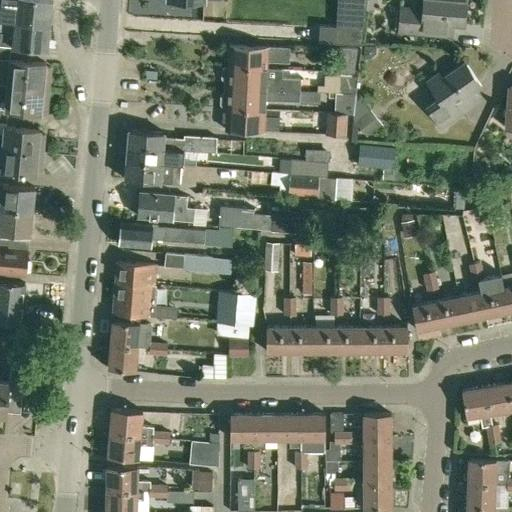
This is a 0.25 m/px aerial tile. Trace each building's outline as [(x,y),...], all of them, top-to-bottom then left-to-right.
[(0,0),(0,20),(15,22),(50,25),(51,0),(0,0)] [(338,0),(335,43),(363,45),(365,0),(338,0)] [(451,24),(461,25),(463,1),(450,0),(421,0),(420,10),(398,8),(396,31),(432,35),(450,36),(451,24)] [(0,46),(3,47),(10,47),(31,49),(47,51),(47,47),(50,25),(15,22),(14,36),(2,35),(0,34),(0,46)] [(0,84),(7,85),(49,89),(51,67),(46,66),(46,63),(30,61),(9,59),(9,60),(2,59),(3,47),(0,46),(0,84)] [(229,46),(228,67),(266,69),(267,59),(289,60),(290,48),(229,46)] [(353,72),(355,48),(338,47),(336,70),(353,72)] [(473,89),(478,86),(462,63),(440,78),(436,73),(425,81),(436,97),(424,106),(440,128),(481,100),(473,89)] [(299,91),(300,82),(281,81),(282,69),(266,69),(228,67),(225,66),(222,69),(222,78),(224,80),(227,81),(227,87),(299,91)] [(339,77),(338,90),(356,94),(357,76),(339,74),(339,77)] [(0,123),(4,123),(6,124),(7,110),(26,112),(41,113),(41,110),(46,110),(49,89),(7,85),(5,101),(1,101),(0,102),(0,123)] [(226,107),(226,108),(264,110),(265,98),(299,99),(299,91),(227,87),(227,92),(223,92),(221,95),(220,104),(223,106),(226,107)] [(338,90),(332,90),(328,90),(328,96),(334,97),(333,113),(347,114),(354,115),(356,94),(338,90)] [(299,99),(299,102),(319,103),(319,92),(299,91),(299,99)] [(280,117),(275,117),(264,116),(264,110),(226,108),(225,129),(247,130),(263,131),(263,129),(279,130),(280,117)] [(355,121),(358,125),(366,136),(382,124),(370,110),(355,121)] [(347,114),(333,113),(326,112),(325,130),(346,132),(347,114)] [(0,149),(1,150),(43,154),(44,134),(39,134),(40,130),(24,128),(4,126),(4,123),(0,123),(0,149)] [(182,150),(200,152),(216,153),(216,138),(183,135),(183,139),(164,137),(164,133),(128,130),(127,146),(182,150)] [(358,164),(383,167),(395,168),(397,147),(360,143),(358,164)] [(182,150),(127,146),(126,160),(161,163),(161,158),(181,159),(182,150)] [(0,149),(0,166),(2,167),(1,172),(20,173),(36,175),(36,170),(41,171),(43,154),(1,150),(0,149)] [(291,158),(290,173),(314,175),(319,176),(327,176),(328,162),(304,159),(291,158)] [(161,163),(126,160),(124,179),(160,183),(175,184),(176,176),(179,176),(180,164),(161,163)] [(383,167),(382,179),(394,180),(395,168),(383,167)] [(279,193),(310,196),(316,196),(316,207),(329,208),(331,190),(317,189),(319,176),(314,175),(290,173),(289,185),(280,184),(279,193)] [(0,208),(32,212),(32,207),(38,207),(40,192),(34,191),(34,187),(12,185),(0,183),(0,208)] [(456,189),(455,207),(463,208),(464,189),(456,189)] [(187,196),(174,195),(139,191),(137,216),(168,219),(168,217),(194,220),(195,207),(186,206),(187,196)] [(350,211),(348,226),(350,226),(350,231),(366,232),(368,207),(352,206),(352,212),(350,211)] [(0,232),(14,234),(30,235),(32,212),(0,208),(0,232)] [(272,215),(235,211),(234,227),(260,229),(270,230),(272,215)] [(119,244),(135,245),(150,247),(151,239),(182,241),(182,240),(183,228),(137,224),(121,223),(121,224),(122,224),(122,230),(120,230),(119,244)] [(232,228),(219,227),(218,231),(206,230),(205,242),(205,244),(231,246),(232,228)] [(205,242),(206,230),(183,228),(182,240),(205,242)] [(0,271),(26,274),(28,252),(0,248),(0,237),(0,238),(0,237),(0,271)] [(266,242),(264,270),(277,271),(280,243),(266,242)] [(311,243),(295,242),(295,255),(311,255),(311,243)] [(232,259),(183,254),(182,268),(231,273),(232,259)] [(480,260),(467,262),(469,271),(481,268),(480,260)] [(117,261),(116,281),(154,285),(156,265),(117,261)] [(481,268),(469,271),(471,280),(478,278),(483,277),(481,268)] [(422,272),(424,281),(437,278),(435,270),(422,272)] [(483,277),(478,278),(480,291),(485,316),(508,311),(503,286),(501,274),(483,277)] [(437,278),(424,281),(426,289),(438,287),(437,278)] [(0,301),(24,303),(26,283),(0,281),(0,301)] [(154,285),(116,281),(114,301),(113,313),(151,316),(154,285)] [(511,284),(503,286),(508,311),(511,310),(511,284)] [(216,321),(221,321),(250,325),(253,325),(256,293),(218,290),(216,321)] [(480,291),(458,296),(463,321),(485,316),(480,291)] [(283,296),(283,305),(296,305),(296,296),(283,296)] [(330,296),(330,305),(342,305),(342,296),(330,296)] [(377,296),(377,304),(389,304),(389,296),(377,296)] [(458,296),(435,301),(440,325),(463,321),(458,296)] [(24,303),(0,301),(0,321),(22,323),(24,303)] [(435,301),(411,306),(416,330),(440,325),(435,301)] [(389,304),(377,304),(377,313),(389,313),(389,304)] [(297,313),(296,305),(283,305),(284,313),(297,313)] [(342,313),(342,305),(330,305),(330,313),(342,313)] [(112,320),(110,344),(137,347),(139,322),(112,320)] [(250,325),(221,321),(219,335),(249,337),(250,325)] [(360,326),(336,327),(337,351),(360,351),(360,326)] [(384,351),(383,326),(360,326),(360,351),(384,351)] [(407,326),(383,326),(384,351),(407,351),(407,326)] [(266,351),(289,351),(289,327),(265,327),(266,351)] [(289,351),(313,351),(313,327),(289,327),(289,351)] [(313,327),(313,351),(337,351),(336,327),(313,327)] [(167,354),(167,348),(181,349),(181,338),(168,337),(167,342),(158,342),(157,353),(167,354)] [(228,341),(228,354),(248,354),(248,339),(228,339),(228,341)] [(157,353),(158,342),(149,341),(148,353),(157,353)] [(110,344),(108,368),(135,370),(137,347),(110,344)] [(201,377),(214,377),(224,377),(226,377),(226,354),(219,353),(213,353),(213,364),(202,364),(201,377)] [(8,391),(22,393),(24,366),(10,365),(9,382),(0,380),(0,416),(6,417),(8,391)] [(511,403),(508,382),(485,386),(490,412),(511,408),(511,403)] [(485,386),(461,390),(465,417),(480,414),(482,427),(485,426),(492,425),(490,412),(485,386)] [(140,435),(142,411),(111,408),(109,432),(140,435)] [(254,448),(254,439),(254,413),(230,413),(230,439),(243,439),(243,448),(254,448)] [(265,439),(277,439),(277,413),(254,413),(254,439),(254,448),(265,448),(265,439)] [(300,413),(277,413),(277,439),(289,439),(289,447),(300,447),(300,413)] [(323,439),(323,413),(300,413),(300,447),(312,447),(312,439),(323,439)] [(342,442),(342,431),(343,431),(343,413),(330,413),(330,432),(333,432),(333,440),(333,442),(340,442),(342,442)] [(390,437),(390,413),(362,413),(362,425),(355,425),(355,437),(362,437),(390,437)] [(492,425),(485,426),(487,434),(499,432),(498,424),(492,425)] [(151,443),(152,443),(160,443),(161,431),(152,430),(152,436),(151,443)] [(170,432),(161,431),(160,443),(169,444),(170,432)] [(342,431),(342,442),(350,442),(350,431),(343,431),(342,431)] [(138,459),(139,445),(140,435),(109,432),(107,456),(138,459)] [(210,432),(210,441),(219,441),(219,432),(210,432)] [(499,432),(487,434),(488,443),(495,442),(500,441),(499,432)] [(390,460),(390,437),(362,437),(362,460),(390,460)] [(325,460),(338,460),(340,460),(340,442),(333,442),(333,440),(329,440),(329,449),(325,449),(325,460)] [(209,450),(209,442),(192,441),(191,458),(207,459),(206,465),(219,466),(219,441),(210,441),(210,450),(209,450)] [(495,442),(488,443),(489,453),(496,453),(495,442)] [(248,450),(248,459),(259,459),(259,450),(248,450)] [(305,450),(300,450),(294,450),(294,459),(305,459),(305,450)] [(467,481),(494,482),(495,459),(468,458),(467,481)] [(259,459),(248,459),(248,467),(259,467),(259,459)] [(305,467),(305,459),(294,459),(294,467),(305,467)] [(325,460),(325,484),(330,484),(333,484),(333,478),(334,478),(334,472),(338,472),(338,460),(325,460)] [(362,460),(362,483),(390,483),(390,460),(362,460)] [(106,465),(106,489),(137,490),(149,490),(149,480),(137,480),(137,466),(106,465)] [(157,480),(178,480),(178,467),(157,467),(157,480)] [(212,470),(192,469),(191,488),(210,490),(212,470)] [(292,470),(292,482),(300,482),(300,470),(297,470),(292,470)] [(333,478),(333,484),(333,489),(342,489),(342,478),(334,478),(333,478)] [(351,478),(342,478),(342,489),(351,489),(351,478)] [(148,496),(157,496),(157,484),(150,484),(150,480),(149,480),(149,490),(148,496)] [(467,481),(466,504),(493,505),(494,482),(467,481)] [(390,483),(362,483),(362,507),(390,507),(390,483)] [(157,496),(166,496),(166,490),(166,484),(157,484),(157,496)] [(330,491),(330,484),(325,484),(325,506),(329,506),(329,508),(344,508),(344,491),(330,491)] [(136,511),(137,490),(106,489),(105,511),(136,511)] [(237,510),(253,510),(253,494),(237,494),(237,510)]
